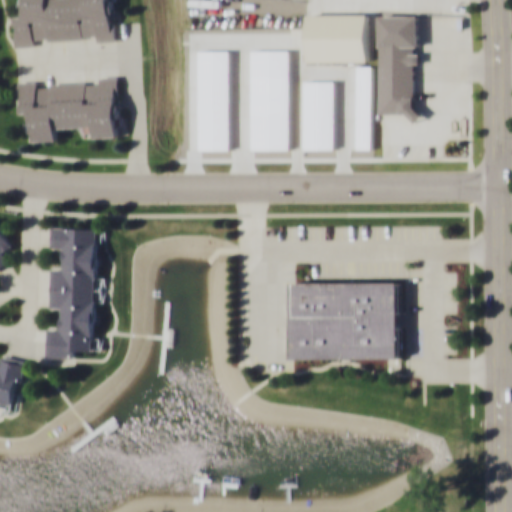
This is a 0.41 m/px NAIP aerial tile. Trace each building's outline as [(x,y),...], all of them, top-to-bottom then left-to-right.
[(118,38),(116,0),(22,0),(23,14),(15,14),(16,45),(35,45),(35,41),(118,38)] [(419,14),(379,14),(379,112),(410,112),(410,120),(420,120),(419,14)] [(123,136),(121,75),(100,76),(100,81),(51,82),(51,87),(40,87),(39,80),(20,80),(20,111),(32,111),(32,140),(59,139),(59,128),(95,127),(95,136),(123,136)] [(0,267),(11,261),(5,251),(14,246),(0,222),(0,267)] [(48,354),(53,356),(77,356),(80,347),(96,348),(98,300),(106,300),(106,277),(98,274),(99,237),(105,237),(106,227),(52,226),(52,247),(57,247),(64,249),(63,267),(52,267),(51,305),(61,309),(61,321),(59,327),(49,326),(48,354)] [(401,356),(401,282),(295,281),(295,356),(401,356)] [(0,407),(19,410),(26,359),(3,356),(2,365),(0,364),(0,407)]
